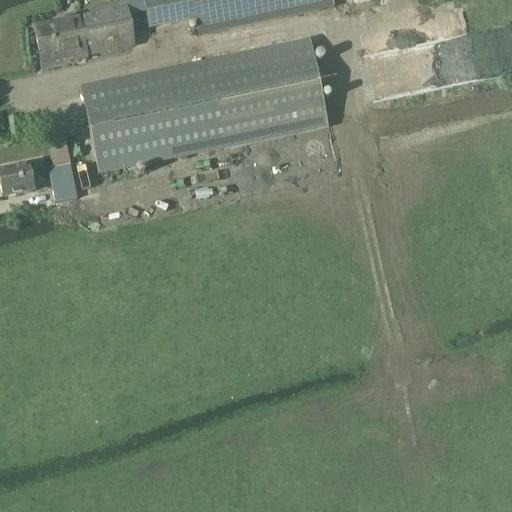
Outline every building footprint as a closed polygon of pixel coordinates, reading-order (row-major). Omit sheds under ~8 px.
[(197,22),(192,0),(143,0),(150,32),(197,22)] [(192,0),(197,22),(200,36),(334,8),(332,0),(192,0)] [(127,9),(35,28),(43,66),(135,47),(127,9)] [(311,46),(207,67),(220,128),(223,146),(327,125),(311,46)] [(98,172),(223,146),(220,128),(207,67),(82,93),(98,172)] [(27,167),(0,172),(0,191),(2,200),(32,193),(30,181),(40,179),(37,166),(27,168),(27,167)] [(68,168),(47,172),(54,205),(73,201),(75,201),(68,168)]
